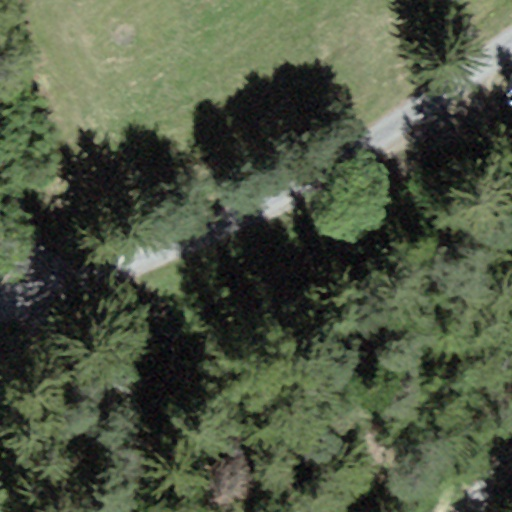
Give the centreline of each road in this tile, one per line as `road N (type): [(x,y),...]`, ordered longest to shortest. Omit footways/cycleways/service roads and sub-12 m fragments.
road 1 (unclassified): [(511,34),(372,137),(226,214),(0,299)]
road 2 (track): [(44,283),(0,153)]
